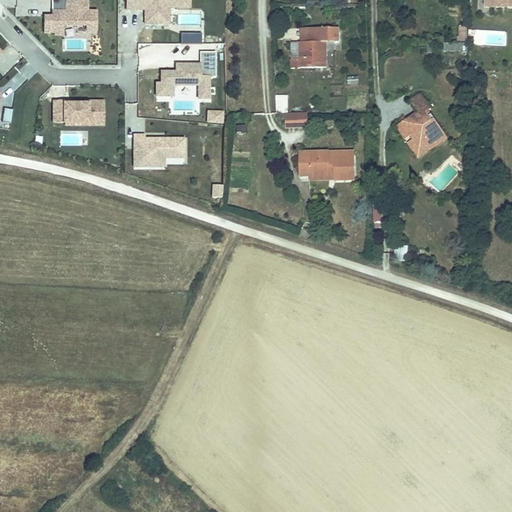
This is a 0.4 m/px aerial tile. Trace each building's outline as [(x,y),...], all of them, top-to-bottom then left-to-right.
[(97,29),(97,9),(87,9),(79,9),(79,0),(51,0),(51,9),(56,9),(56,14),(51,14),(43,14),(43,31),(53,31),(53,33),(63,33),(64,23),(86,24),(86,29),(97,29)] [(169,27),(169,6),(190,6),(189,0),(126,0),(126,8),(144,8),(144,27),(169,27)] [(466,43),(466,22),(457,23),(457,43),(466,43)] [(312,40),(293,40),(292,64),(328,64),(328,40),(341,39),(341,26),(321,27),(321,40),(312,40)] [(321,40),(321,27),(313,27),(312,40),(321,40)] [(181,44),(201,44),(201,33),(181,33),(181,44)] [(215,75),(215,50),(199,50),(199,63),(176,63),(176,70),(161,70),(161,82),(156,82),(156,94),(172,94),(172,83),(198,83),(198,96),(208,96),(208,75),(215,75)] [(358,85),(358,76),(347,76),(347,85),(358,85)] [(408,102),(415,111),(427,103),(419,94),(408,102)] [(103,114),(103,100),(87,100),(87,102),(72,102),(72,100),(53,100),(53,120),(65,120),(77,120),(77,118),(88,118),(87,114),(103,114)] [(275,100),(275,109),(287,109),(287,100),(275,100)] [(427,103),(415,111),(417,114),(414,117),(413,116),(410,118),(408,116),(396,124),(404,135),(411,130),(417,138),(409,143),(415,153),(429,144),(431,146),(446,136),(437,124),(435,126),(431,120),(434,118),(428,109),(430,108),(427,103)] [(3,109),(2,123),(10,124),(12,110),(3,109)] [(306,122),(306,109),(285,110),(285,123),(306,122)] [(222,124),(223,111),(206,110),(206,124),(222,124)] [(103,123),(103,114),(87,114),(88,118),(77,118),(77,120),(65,120),(65,123),(103,123)] [(246,133),(245,125),(236,126),(237,134),(246,133)] [(61,145),(88,145),(88,131),(61,131),(61,145)] [(184,155),(184,137),(145,137),(145,134),(133,133),(133,164),(147,164),(147,155),(164,155),(184,155)] [(429,144),(415,153),(418,156),(431,146),(429,144)] [(327,150),(299,150),(300,175),(308,175),(308,170),(328,169),(328,166),(333,166),(334,178),(353,178),(352,155),(327,155),(327,150)] [(164,164),(164,155),(147,155),(147,164),(164,164)] [(211,185),(210,199),(222,199),(223,186),(211,185)] [(381,213),(373,214),(374,226),(382,225),(381,213)] [(394,256),(407,255),(407,247),(394,248),(394,256)]
